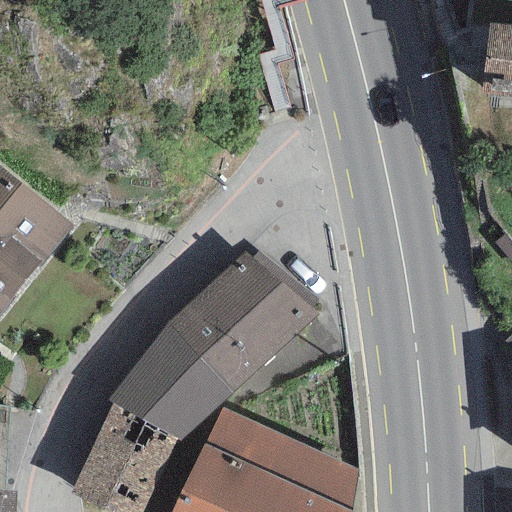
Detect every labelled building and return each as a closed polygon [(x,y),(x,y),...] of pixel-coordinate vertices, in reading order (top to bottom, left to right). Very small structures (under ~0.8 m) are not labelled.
[(511,26),(487,24),(481,94),(511,96),(511,26)] [(0,317),(74,229),(0,167),(0,317)] [(251,259),(243,252),(167,322),(107,400),(113,403),(175,440),(181,443),(231,394),(317,315),(309,309),(318,303),(258,252),(251,259)] [(106,511),(142,511),(175,440),(113,403),(69,493),(106,511)] [(345,511),(202,445),(171,511),(345,511)] [(11,511),(13,491),(0,489),(0,511),(11,511)]
